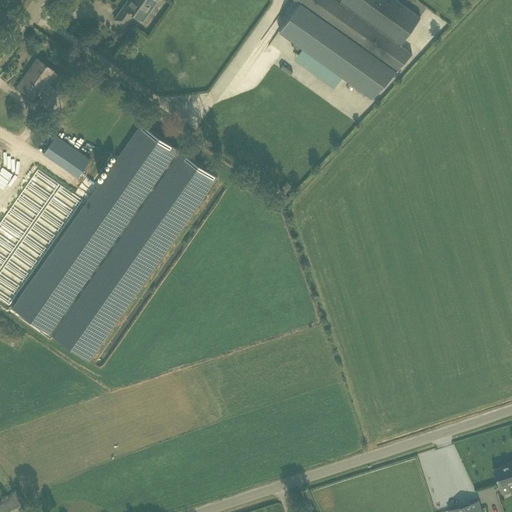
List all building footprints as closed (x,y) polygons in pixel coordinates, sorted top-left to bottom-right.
[(140,18),(153,0),(131,0),(130,3),(127,1),(115,19),(124,26),(133,14),(140,18)] [(296,0),(299,2),(279,31),(371,98),(412,53),(400,45),(420,17),(397,0),(296,0)] [(17,86),(25,92),(34,98),(47,81),(60,91),(68,80),(53,70),(53,69),(37,58),(17,86)] [(34,276),(12,307),(88,361),(217,177),(141,124),(44,261),(34,276)] [(75,148),(61,138),(56,134),(53,139),(50,143),(43,153),(62,166),(75,148)] [(19,153),(10,167),(62,200),(71,186),(19,153)] [(20,208),(27,199),(3,180),(0,182),(0,208),(13,218),(20,208)] [(286,182),(280,191),(284,194),(291,185),(286,182)] [(509,464),(494,469),(500,486),(511,481),(511,460),(508,462),(509,464)] [(17,490),(0,500),(0,511),(17,511),(26,507),(17,490)] [(488,511),(486,504),(481,505),(479,500),(449,510),(449,511),(488,511)]
